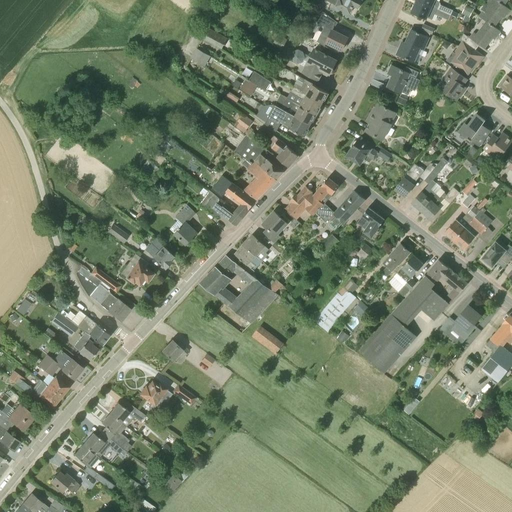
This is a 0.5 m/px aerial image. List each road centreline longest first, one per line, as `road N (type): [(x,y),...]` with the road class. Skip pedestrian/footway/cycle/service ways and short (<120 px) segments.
road 1 (unclassified): [(131,342),(74,286),(23,138),(0,102)]
road 2 (residential): [(131,342),(303,165),(319,159)]
road 3 (residential): [(511,306),(319,159)]
road 4 (residential): [(0,497),(131,342)]
road 5 (residential): [(394,0),(323,135),(319,159)]
